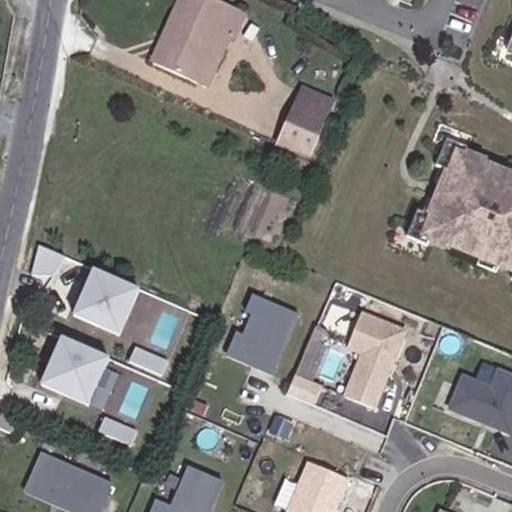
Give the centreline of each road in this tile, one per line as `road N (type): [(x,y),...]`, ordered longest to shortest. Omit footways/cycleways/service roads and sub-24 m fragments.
road 1 (secondary): [(0,261),(58,0)]
road 2 (residential): [(511,486),(463,467),(433,466),(408,478),(390,500)]
